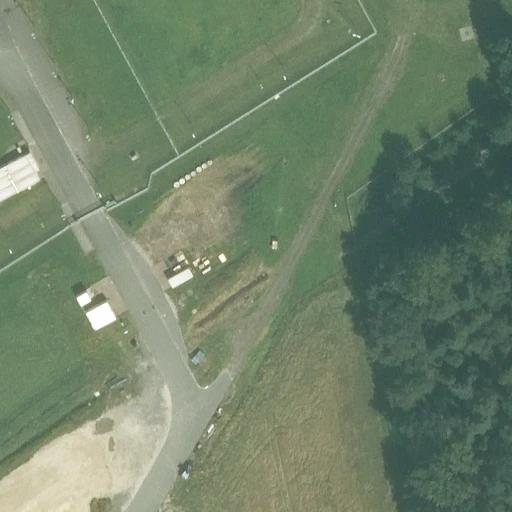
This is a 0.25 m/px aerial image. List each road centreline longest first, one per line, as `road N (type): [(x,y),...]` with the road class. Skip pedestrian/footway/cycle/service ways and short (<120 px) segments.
road 1 (unclassified): [(143,511),(185,437),(187,415),(167,354),(95,212)]
road 2 (track): [(511,147),(362,258)]
